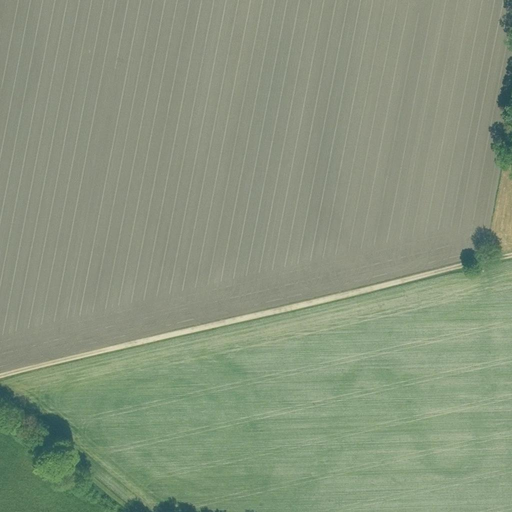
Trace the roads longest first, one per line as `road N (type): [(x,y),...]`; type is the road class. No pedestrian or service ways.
road 1 (unclassified): [(511,253),(0,374)]
road 2 (track): [(0,402),(133,511)]
